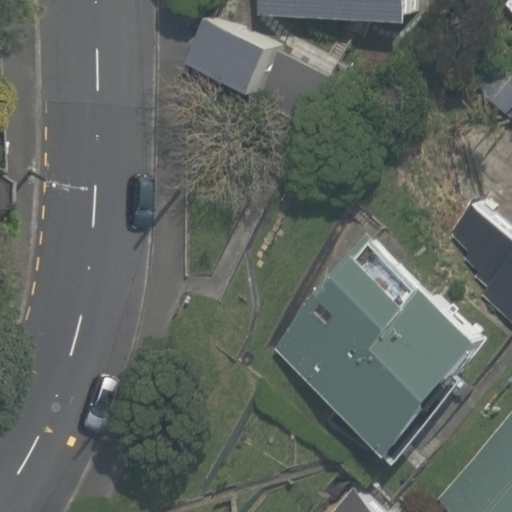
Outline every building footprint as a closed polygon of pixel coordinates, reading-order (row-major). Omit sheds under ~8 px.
[(425,0),(281,0),(281,7),(425,11),(425,0)] [(326,51),(227,11),(201,75),(300,115),(326,51)] [(511,221),(483,197),(484,292),(511,314),(511,221)] [(507,337),(390,236),(293,341),(410,449),(507,337)] [(511,511),(511,397),(432,485),(461,511),(511,511)] [(406,511),(372,481),(344,511),(406,511)]
